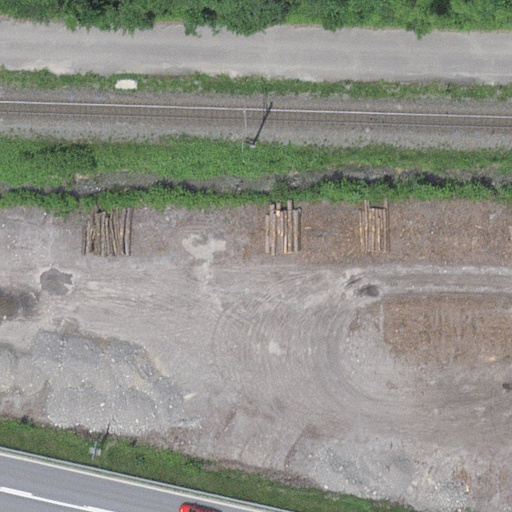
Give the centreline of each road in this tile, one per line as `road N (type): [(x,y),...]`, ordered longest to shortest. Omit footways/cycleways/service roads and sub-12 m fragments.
road 1 (track): [(511,48),(155,39)]
road 2 (track): [(0,37),(155,39)]
